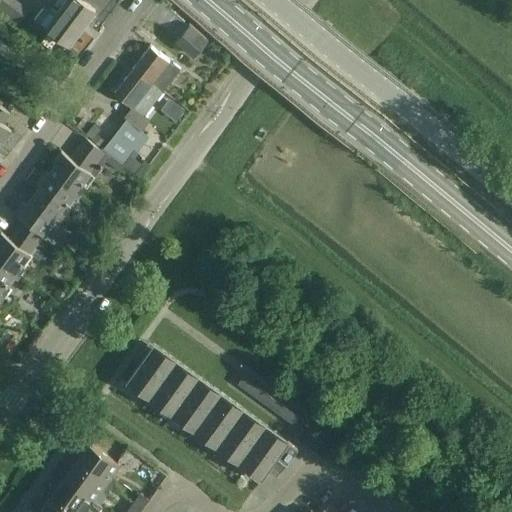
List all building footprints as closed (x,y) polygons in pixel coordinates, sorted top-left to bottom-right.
[(10,0),(0,0),(0,13),(16,26),(27,13),(10,0)] [(42,4),(33,15),(46,26),(45,27),(60,38),(69,45),(95,11),(92,9),(79,0),(65,0),(58,9),(54,14),(42,4)] [(193,54),(208,38),(190,23),(176,40),(193,54)] [(132,69),(162,91),(180,68),(150,45),(132,69)] [(144,114),(162,91),(132,69),(114,91),(144,114)] [(0,138),(4,141),(12,130),(3,124),(10,114),(0,107),(0,138)] [(122,163),(124,165),(125,166),(148,137),(145,134),(146,133),(126,117),(103,148),(103,149),(120,162),(122,163)] [(93,123),(84,135),(90,139),(100,147),(105,140),(98,134),(101,130),(95,125),(93,123)] [(103,149),(103,148),(102,149),(84,135),(70,155),(61,149),(53,159),(56,161),(49,171),(49,172),(74,190),(74,191),(77,193),(104,159),(120,171),(124,165),(122,163),(120,162),(103,149)] [(140,162),(133,172),(140,177),(141,175),(150,164),(143,159),(140,162)] [(49,172),(49,171),(46,169),(38,180),(41,183),(34,192),(62,213),(70,202),(67,200),(74,191),(74,190),(49,172)] [(54,224),(62,213),(34,192),(27,202),(24,199),(15,211),(24,218),(17,228),(35,241),(42,232),(43,232),(51,221),(54,224)] [(29,250),(35,241),(17,228),(10,237),(1,230),(0,231),(0,262),(14,272),(13,273),(16,276),(25,264),(21,262),(29,251),(29,250)] [(0,262),(0,293),(2,295),(10,284),(6,281),(13,273),(14,272),(0,262)] [(41,309),(52,316),(60,305),(49,297),(41,309)] [(148,396),(175,358),(153,343),(126,380),(148,396)] [(171,413),(198,374),(175,358),(148,396),(171,413)] [(193,429),(220,391),(198,374),(171,413),(193,429)] [(299,427),(304,420),(243,375),(237,383),(299,427)] [(216,446),(242,407),(220,391),(193,429),(216,446)] [(239,462),(266,424),(242,407),(216,446),(239,462)] [(268,470),(289,440),(266,424),(239,462),(261,478),(268,470)] [(289,440),(268,470),(276,476),(286,462),(298,447),(289,440)] [(77,459),(112,485),(116,479),(112,475),(120,464),(90,442),(77,459)] [(107,493),(112,485),(77,459),(64,477),(95,500),(102,490),(107,493)] [(95,501),(95,500),(64,477),(52,494),(75,511),(96,511),(101,506),(95,501)] [(133,501),(143,508),(150,499),(140,492),(133,501)] [(75,511),(52,494),(38,511),(75,511)] [(127,511),(140,511),(143,508),(133,501),(126,511),(127,511)]
